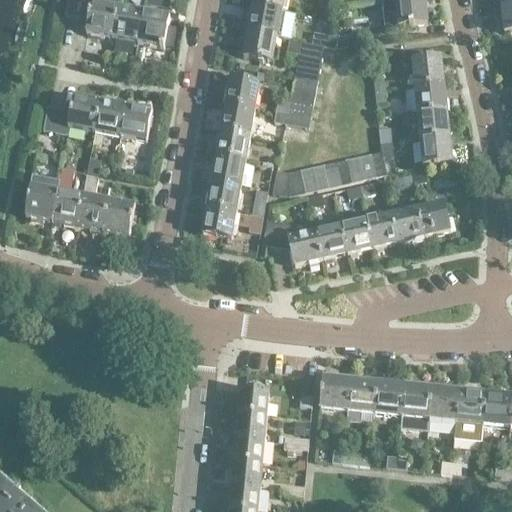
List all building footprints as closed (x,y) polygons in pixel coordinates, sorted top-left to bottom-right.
[(68,0),(65,18),(66,19),(77,21),(81,0),(68,0)] [(81,0),(77,21),(89,23),(86,37),(112,42),(118,11),(92,6),(93,0),(81,0)] [(284,0),(254,0),(252,11),(281,16),(284,0)] [(330,0),(319,0),(318,10),(329,11),(330,0)] [(511,0),(500,0),(502,10),(511,9),(511,0)] [(424,1),(382,5),(385,31),(427,27),(424,1)] [(511,9),(502,10),(504,36),(511,35),(511,9)] [(118,11),(112,42),(139,47),(144,16),(118,11)] [(248,11),(247,18),(250,19),(247,35),(247,36),(276,41),(291,44),(296,19),(281,16),(252,11),(248,11)] [(144,16),(139,47),(165,52),(166,48),(168,48),(170,39),(167,39),(171,20),(144,16)] [(241,44),(246,44),(242,61),(272,67),(276,41),(247,36),(247,37),(243,37),(241,44)] [(315,36),(313,48),(313,49),(323,51),(323,50),(326,39),(315,36)] [(326,39),(323,50),(336,53),(338,41),(326,39)] [(288,56),(298,58),(300,46),(290,44),(288,56)] [(300,46),(298,58),(321,62),(323,51),(313,49),(313,48),(300,46)] [(298,58),(295,70),(319,74),(321,62),(298,58)] [(411,65),(413,91),(444,88),(441,62),(411,65)] [(295,70),(293,82),(316,86),(319,74),(295,70)] [(384,81),(374,82),(378,110),(387,108),(384,81)] [(293,82),(291,93),(314,97),(316,86),(293,82)] [(228,93),(225,110),(254,115),(259,89),(230,83),(230,85),(225,85),(224,92),(228,93)] [(444,88),(413,91),(416,117),(446,114),(444,88)] [(291,93),(289,104),(312,109),(314,97),(291,93)] [(60,113),(55,136),(67,138),(68,132),(95,137),(101,106),(74,100),(71,115),(60,113)] [(279,102),(277,115),(287,116),(289,104),(279,102)] [(289,104),(287,116),(310,120),(312,109),(289,104)] [(101,106),(95,137),(121,142),(127,111),(101,106)] [(60,113),(48,110),(43,134),(55,136),(60,113)] [(223,119),(220,135),(249,141),(254,115),(225,110),(225,111),(220,111),(219,118),(223,119)] [(127,111),(121,142),(147,147),(150,131),(152,131),(154,121),(152,121),(153,116),(127,111)] [(416,117),(407,118),(408,129),(417,128),(418,143),(449,140),(446,114),(416,117)] [(287,116),(277,115),(275,127),(284,129),(287,116)] [(287,116),(284,129),(307,133),(310,120),(287,116)] [(390,133),(380,134),(381,146),(391,145),(390,133)] [(215,137),(214,144),(219,144),(216,161),(245,166),(249,141),(220,135),(220,137),(215,137)] [(449,140),(418,143),(421,169),(452,166),(449,140)] [(391,145),(381,146),(383,161),(393,160),(391,145)] [(380,155),(369,157),(375,181),(386,178),(380,155)] [(369,157),(358,160),(362,184),(375,181),(369,157)] [(358,160),(346,163),(352,186),(362,184),(358,160)] [(212,162),(211,169),(214,170),(211,186),(240,192),(245,166),(216,161),(215,162),(212,162)] [(102,165),(90,163),(88,177),(99,179),(100,178),(102,165)] [(346,163),(335,166),(340,189),(352,186),(346,163)] [(273,167),(263,165),(262,172),(272,174),(273,167)] [(335,166),(323,169),(328,192),(340,189),(335,166)] [(323,169),(311,172),(315,195),(328,192),(323,169)] [(311,172),(299,174),(304,197),(315,195),(311,172)] [(299,174),(288,177),(289,201),(304,197),(299,174)] [(288,177),(277,175),(273,198),(289,201),(288,177)] [(424,176),(409,180),(411,190),(427,187),(424,176)] [(33,179),(25,221),(51,226),(57,195),(59,184),(33,179)] [(397,182),(399,192),(411,190),(409,180),(397,182)] [(83,200),(77,231),(103,236),(109,205),(96,202),(99,183),(88,181),(84,200),(83,200)] [(269,187),(259,185),(258,194),(268,195),(269,187)] [(208,187),(206,195),(209,195),(206,212),(235,217),(240,192),(211,186),(208,187)] [(374,187),(358,191),(360,201),(376,197),(374,187)] [(358,191),(346,193),(349,204),(360,201),(358,191)] [(57,195),(51,226),(77,231),(83,200),(57,195)] [(323,199),(307,203),(309,213),(325,209),(323,199)] [(109,205),(103,236),(129,241),(135,210),(109,205)] [(256,207),(254,221),(264,222),(266,209),(256,207)] [(443,207),(416,213),(423,242),(425,241),(427,246),(434,244),(433,240),(449,236),(443,207)] [(203,213),(202,220),(205,221),(201,238),(231,244),(235,217),(206,212),(206,213),(203,213)] [(416,213),(391,219),(397,248),(400,247),(401,251),(408,250),(407,245),(423,242),(416,213)] [(367,224),(365,225),(371,253),(375,253),(376,257),(383,255),(382,251),(397,248),(391,219),(376,222),(374,215),(365,217),(367,224)] [(264,222),(254,221),(251,234),(261,236),(264,222)] [(268,225),(264,250),(290,255),(294,271),(308,267),(309,271),(318,269),(317,265),(320,265),(314,236),(293,241),(291,229),(268,225)] [(365,225),(339,230),(346,259),(349,258),(351,262),(358,261),(357,257),(371,253),(365,225)] [(339,230),(314,236),(320,265),(324,264),(325,268),(332,267),(331,262),(346,259),(339,230)] [(324,380),(320,414),(321,414),(347,416),(350,383),(324,380)] [(350,383),(347,416),(349,417),(348,424),(362,425),(363,418),(374,419),(377,386),(350,383)] [(377,386),(374,419),(401,422),(404,389),(377,386)] [(401,422),(400,432),(427,435),(428,425),(431,391),(404,389),(401,422)] [(431,391),(428,425),(455,427),(459,394),(431,391)] [(459,394),(455,427),(482,430),(486,397),(459,394)] [(240,395),(238,419),(266,422),(269,397),(240,395)] [(511,399),(486,397),(482,430),(509,433),(511,406),(511,399)] [(302,400),(301,412),(313,413),(314,401),(302,400)] [(238,419),(236,443),(264,445),(266,422),(238,419)] [(306,426),(296,425),(294,438),(305,439),(306,426)] [(298,443),(286,442),(285,453),(297,454),(298,443)] [(236,443),(234,466),(262,469),(263,456),(273,457),(274,446),(264,445),(236,443)] [(310,443),(298,443),(297,454),(309,455),(310,443)] [(334,455),(333,467),(342,468),(343,456),(334,455)] [(343,456),(342,468),(371,471),(372,459),(343,456)] [(399,461),(388,460),(387,473),(397,474),(399,461)] [(409,462),(399,461),(397,474),(408,475),(409,462)] [(234,466),(231,490),(260,493),(262,469),(234,466)] [(452,479),(453,467),(443,466),(441,478),(452,479)] [(462,480),(463,468),(453,467),(452,479),(462,480)] [(507,473),(496,472),(495,484),(505,485),(507,473)] [(0,485),(0,511),(30,511),(21,504),(24,501),(19,496),(16,500),(0,485)] [(293,490),(281,489),(280,501),(292,502),(293,490)] [(231,490),(229,511),(258,511),(260,493),(231,490)] [(306,491),(293,490),(292,502),(304,503),(306,491)]
